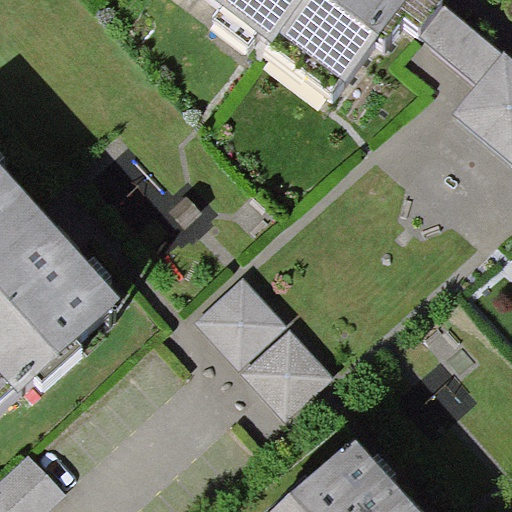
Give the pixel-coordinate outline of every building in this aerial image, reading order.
[(409,40),(436,0),(198,0),(360,111),(409,40)] [(511,61),(439,0),(436,0),(409,40),(485,102),(468,116),(511,153),(511,61)] [(0,431),(123,318),(0,185),(0,431)] [(335,379),(249,287),(212,321),(298,413),(335,379)] [(418,511),(354,437),(266,511),(418,511)] [(0,491),(19,511),(49,511),(70,492),(37,456),(0,490),(0,491)]
